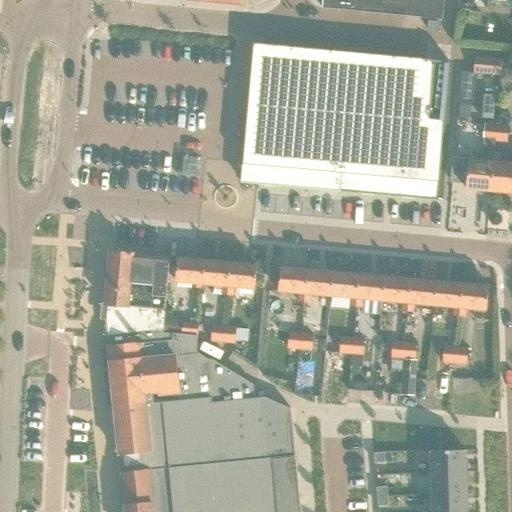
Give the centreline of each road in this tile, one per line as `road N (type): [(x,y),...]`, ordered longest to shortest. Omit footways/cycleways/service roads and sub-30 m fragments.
road 1 (residential): [(511,251),(211,226),(202,214)]
road 2 (residential): [(336,511),(326,410),(511,427)]
road 3 (residential): [(56,5),(290,27),(293,0)]
road 4 (tertiary): [(6,511),(18,277)]
road 5 (residential): [(24,200),(202,214)]
road 6 (unknown): [(290,27),(447,49)]
